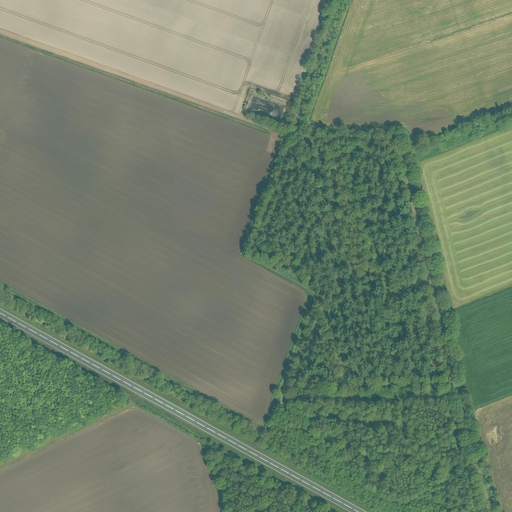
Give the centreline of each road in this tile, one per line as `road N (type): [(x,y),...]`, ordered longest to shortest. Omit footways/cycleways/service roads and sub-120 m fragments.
road 1 (unclassified): [(490,511),(400,154),(390,143),(314,141),(268,128)]
road 2 (trunk): [(357,511),(0,313)]
road 3 (track): [(268,128),(0,31)]
road 4 (track): [(454,383),(284,386)]
road 5 (track): [(0,465),(128,406)]
